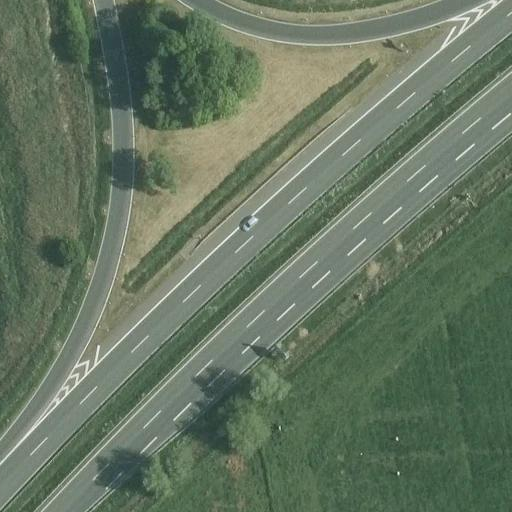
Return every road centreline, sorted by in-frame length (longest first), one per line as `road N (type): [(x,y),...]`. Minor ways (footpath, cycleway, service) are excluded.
road 1 (motorway): [(511,14),(240,249),(0,494)]
road 2 (motorway): [(66,511),(291,289),(511,95)]
road 3 (motorway): [(104,0),(124,115),(110,260),(76,348),(0,455)]
road 4 (motorway): [(475,0),(388,29),(316,36),(258,30),(192,0)]
